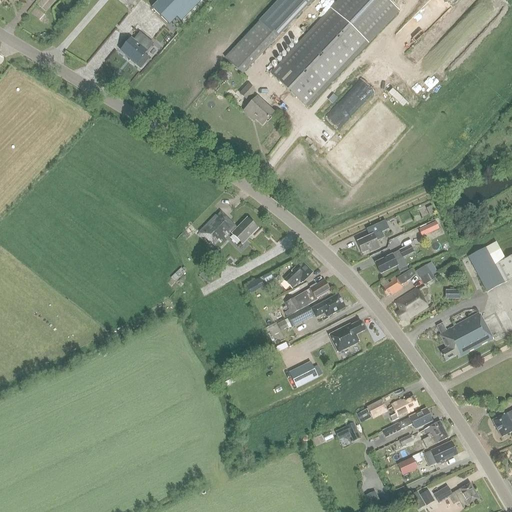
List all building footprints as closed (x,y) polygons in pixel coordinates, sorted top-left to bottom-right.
[(47,10),(56,0),(41,0),(39,3),(47,10)] [(127,0),(125,3),(133,10),(140,2),(137,0),(127,0)] [(159,0),(152,8),(169,25),(177,18),(181,22),(201,0),(159,0)] [(279,0),(259,22),(276,39),(313,0),(279,0)] [(307,107),(368,43),(399,11),(386,0),(340,0),(331,10),(271,73),(307,107)] [(157,36),(162,40),(167,35),(161,30),(157,36)] [(141,69),(140,69),(147,60),(143,56),(152,45),(139,34),(133,42),(130,39),(121,51),(131,59),(128,62),(129,62),(130,61),(140,70),(141,69)] [(225,58),(242,74),(249,67),(232,50),(225,58)] [(252,103),(244,111),(261,127),(273,113),(256,98),(252,94),(254,91),(248,85),(240,94),(246,100),(247,99),(252,103)] [(402,101),(413,111),(420,102),(409,93),(402,101)] [(336,113),(343,122),(352,116),(345,107),(336,113)] [(339,131),(337,124),(334,124),(333,121),(325,123),(327,133),(339,131)] [(234,226),(227,219),(220,212),(216,217),(215,216),(199,232),(215,248),(229,234),(228,233),(230,231),(233,234),(232,234),(242,244),(257,229),(247,219),(237,229),(234,226)] [(384,238),(382,232),(389,229),(385,221),(366,230),(367,230),(369,229),(372,235),(357,242),(362,254),(362,253),(369,250),(370,252),(379,249),(376,242),(384,238)] [(435,222),(418,230),(421,237),(438,229),(435,222)] [(400,244),(403,250),(399,252),(399,251),(391,255),(375,263),(381,274),(397,266),(394,262),(402,258),(402,257),(406,256),(404,253),(420,246),(416,237),(400,244)] [(511,256),(503,261),(495,266),(486,248),(468,257),(487,293),(511,279),(511,256)] [(292,289),(299,282),(301,284),(312,273),(301,263),(291,273),(284,281),(292,289)] [(416,272),(421,281),(431,275),(426,266),(416,272)] [(185,267),(173,277),(177,282),(189,272),(185,267)] [(391,283),(381,289),(386,296),(389,294),(391,297),(403,289),(401,286),(409,281),(415,275),(412,269),(396,279),(395,277),(390,280),(391,283)] [(212,272),(209,272),(206,275),(206,278),(209,281),(212,281),(215,278),(215,275),(212,272)] [(270,273),(262,278),(265,283),(273,279),(270,273)] [(431,275),(421,281),(424,286),(434,280),(431,275)] [(260,279),(253,284),(257,291),(265,286),(260,279)] [(310,289),(301,295),(285,304),(291,315),(298,311),(308,306),(317,301),(316,299),(329,291),(324,281),(323,281),(316,285),(316,284),(309,288),(310,289)] [(400,311),(396,314),(400,321),(404,319),(405,321),(427,307),(416,289),(395,303),(400,311)] [(448,291),(448,300),(460,300),(460,291),(448,291)] [(344,308),(338,296),(310,311),(308,307),(308,306),(298,311),(286,318),(292,328),(315,316),(316,317),(325,312),(327,317),(344,308)] [(440,334),(439,335),(446,349),(440,353),(445,362),(456,356),(458,359),(493,340),(490,335),(478,314),(446,331),(442,323),(436,327),(440,334)] [(279,329),(281,332),(288,328),(284,321),(277,324),(277,325),(279,329)] [(328,336),(337,354),(359,343),(355,335),(364,331),(360,322),(351,327),(350,325),(328,336)] [(335,352),(330,343),(317,350),(322,359),(335,352)] [(317,377),(313,368),(310,363),(289,373),(297,389),(318,378),(317,377)] [(413,412),(412,409),(417,407),(413,398),(402,403),(401,401),(391,406),(396,414),(390,417),(393,422),(398,419),(413,412)] [(361,412),(365,421),(372,418),(372,419),(386,412),(381,401),(367,408),(367,409),(361,412)] [(429,415),(428,413),(427,412),(426,410),(409,418),(382,432),(385,438),(400,431),(400,430),(412,425),(415,430),(431,422),(429,416),(429,415)] [(511,410),(508,413),(492,421),(501,438),(511,432),(511,410)] [(448,438),(440,422),(424,430),(428,438),(422,441),(426,449),(448,438)] [(353,424),(335,433),(338,438),(349,433),(353,442),(360,439),(353,424)] [(402,447),(412,441),(410,436),(399,441),(402,447)] [(430,467),(457,455),(451,442),(424,455),(430,467)] [(416,468),(412,458),(397,465),(402,474),(416,468)] [(455,494),(452,496),(447,487),(433,495),(439,504),(449,498),(454,505),(459,502),(464,509),(469,506),(469,505),(479,500),(470,484),(460,490),(454,493),(455,494)] [(420,496),(426,506),(434,502),(428,491),(420,496)] [(378,492),(367,495),(371,509),(383,505),(378,492)] [(417,492),(409,496),(418,511),(425,507),(417,492)]
